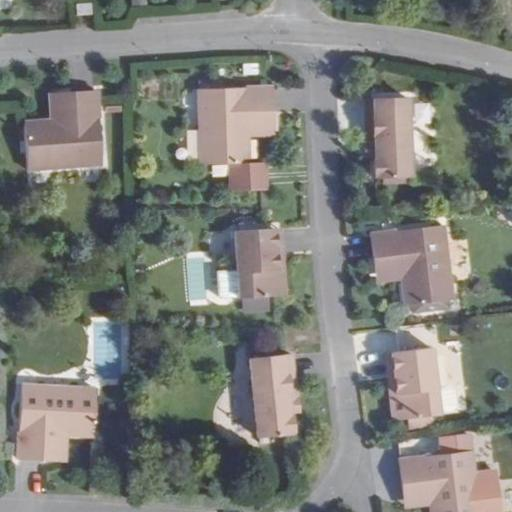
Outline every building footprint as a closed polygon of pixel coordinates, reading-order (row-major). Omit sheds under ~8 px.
[(91,14),(90,3),(76,4),(77,15),(91,14)] [(272,88),(266,87),(198,89),(201,164),(248,163),(247,136),(247,116),(273,115),(272,88)] [(102,165),(97,98),(97,91),(69,93),(71,119),(51,120),(24,123),(27,170),(102,165)] [(69,93),(50,95),(51,120),(71,119),(69,93)] [(407,97),(365,99),(366,126),(374,126),(375,156),(375,161),(373,161),(374,175),(376,175),(376,179),(410,178),(407,97)] [(273,115),(247,116),(247,136),(274,135),(273,115)] [(375,156),(374,126),(366,126),(367,156),(375,156)] [(443,225),(370,234),(374,262),(400,259),(402,278),(405,305),(452,300),(443,225)] [(277,270),(283,269),(281,228),(274,229),(277,270)] [(239,299),(277,296),(285,295),(283,269),(277,270),(274,229),(267,229),(235,231),(239,299)] [(400,259),(374,262),(376,281),(402,278),(400,259)] [(269,298),(244,298),(244,311),(270,310),(269,298)] [(431,348),(399,352),(391,353),(396,394),(390,394),(393,420),(401,419),(409,418),(433,416),(439,415),(439,413),(453,411),(457,406),(454,390),(449,385),(436,387),(431,348)] [(391,353),(385,353),(390,394),(396,394),(391,353)] [(291,354),(284,355),(249,359),(258,438),(291,434),(291,431),(293,431),(291,417),(289,417),(289,412),(285,382),(294,381),(291,354)] [(285,382),(289,412),(297,411),(294,381),(285,382)] [(21,386),(18,452),(17,459),(45,460),(46,435),(66,435),(93,436),(96,389),(21,386)] [(410,428),(434,425),(433,416),(409,418),(410,428)] [(66,435),(46,435),(45,460),(65,461),(66,435)] [(478,511),(471,451),(398,460),(402,487),(428,484),(430,504),(431,511),(478,511)] [(428,484),(402,487),(404,507),(430,504),(428,484)]
